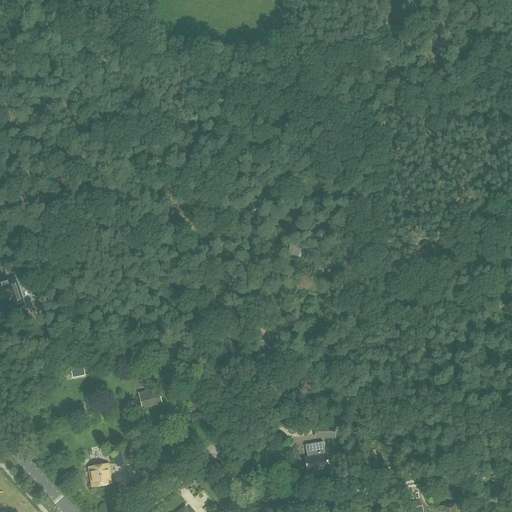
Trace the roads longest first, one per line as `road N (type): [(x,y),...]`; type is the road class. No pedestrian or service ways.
road 1 (track): [(292,505),(511,471)]
road 2 (unclassified): [(202,455),(369,318)]
road 3 (track): [(369,318),(511,203)]
